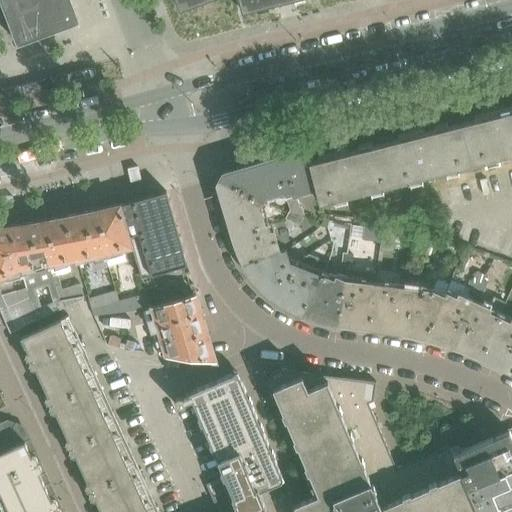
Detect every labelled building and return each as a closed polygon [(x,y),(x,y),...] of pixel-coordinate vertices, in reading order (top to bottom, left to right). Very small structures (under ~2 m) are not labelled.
[(77,21),(69,0),(1,0),(17,43),(77,21)] [(175,0),(179,9),(201,0),(175,0)] [(283,0),(238,0),(241,11),(283,0)] [(511,153),(511,110),(460,124),(470,164),(511,153)] [(470,164),(460,124),(386,143),(396,183),(470,164)] [(396,183),(386,143),(307,163),(313,187),(315,186),(320,202),(396,183)] [(294,193),(313,187),(307,163),(303,149),(223,174),(220,179),(261,201),(264,195),(284,189),(285,193),(290,210),(286,219),(299,226),(304,215),(302,206),(299,207),(294,193)] [(140,180),(137,166),(127,169),(130,182),(140,180)] [(258,207),(261,201),(220,179),(217,184),(234,240),(237,250),(243,262),(278,252),(272,230),(269,231),(266,223),(263,224),(258,207)] [(187,264),(166,191),(119,205),(131,246),(141,278),(187,264)] [(131,246),(119,205),(119,204),(78,213),(64,216),(76,258),(76,259),(79,258),(83,273),(125,261),(122,249),(131,246)] [(71,270),(68,260),(76,258),(64,216),(37,221),(7,226),(29,298),(35,310),(58,300),(83,296),(84,295),(80,283),(62,289),(61,284),(57,274),(71,270)] [(35,310),(29,298),(7,226),(0,226),(0,291),(4,300),(16,328),(62,308),(81,299),(82,298),(83,296),(58,300),(35,310)] [(323,276),(328,262),(309,254),(296,264),(288,261),(285,251),(278,252),(243,262),(251,274),(259,284),(269,294),(280,302),(285,305),(297,312),(301,313),(310,293),(316,296),(324,277),(323,276)] [(310,293),(301,313),(310,317),(323,321),(337,323),(339,323),(369,326),(375,283),(374,283),(375,272),(346,268),(344,279),(338,276),(336,281),(324,277),(316,296),(310,293)] [(478,289),(483,280),(485,276),(477,271),(470,285),(478,289)] [(444,295),(426,337),(427,337),(450,344),(454,345),(472,352),(482,357),(500,318),(498,318),(505,303),(493,298),(488,308),(474,302),(465,298),(469,288),(451,280),(444,295)] [(483,291),(488,282),(483,280),(478,289),(483,291)] [(375,283),(369,326),(371,327),(398,331),(401,331),(403,331),(426,337),(444,295),(431,289),(405,286),(375,283)] [(150,308),(146,294),(119,301),(116,291),(89,299),(94,315),(147,309),(150,308)] [(215,361),(196,295),(148,310),(159,355),(215,361)] [(158,511),(68,315),(21,337),(100,511),(267,511),(268,511),(267,511),(158,511)] [(500,318),(482,357),(495,362),(511,369),(511,321),(511,324),(500,318)] [(384,441),(368,403),(373,401),(375,382),(342,377),(341,383),(330,388),(327,380),(313,378),(310,373),(282,369),(277,370),(273,372),(270,375),(268,379),(267,383),(268,387),(272,397),(276,395),(280,396),(282,399),(278,401),(282,409),(282,410),(305,464),(343,449),(361,441),(365,449),(384,441)] [(274,458),(242,382),(237,371),(188,392),(189,395),(183,397),(182,397),(180,396),(177,397),(175,399),(174,402),(175,405),(178,407),(179,407),(179,408),(185,406),(184,405),(185,403),(191,400),(224,476),(206,484),(217,511),(267,511),(268,511),(265,504),(268,503),(272,501),(269,494),(266,487),(283,479),(274,458)] [(56,511),(19,430),(7,426),(0,429),(0,511),(56,511)] [(500,511),(511,506),(511,439),(508,431),(453,454),(477,511),(500,511)] [(477,511),(453,454),(449,445),(396,468),(384,441),(365,449),(361,441),(343,449),(365,502),(342,511),(477,511)] [(342,511),(365,502),(343,449),(305,464),(318,493),(319,496),(321,495),(325,506),(334,503),(338,511),(342,511)] [(338,511),(334,503),(325,506),(321,495),(319,496),(318,493),(291,505),(294,511),(338,511)]
